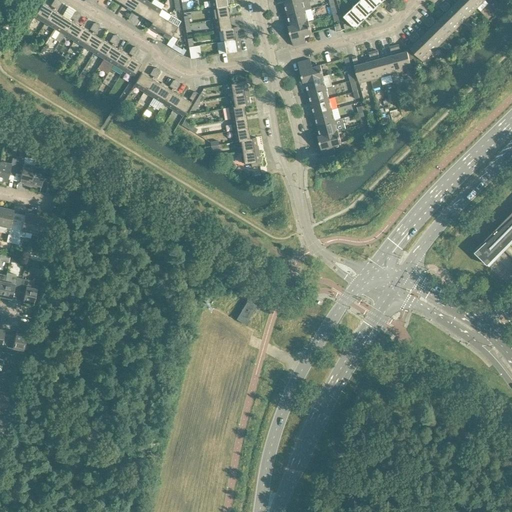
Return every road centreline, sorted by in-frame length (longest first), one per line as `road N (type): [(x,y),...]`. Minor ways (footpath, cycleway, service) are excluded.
road 1 (secondary): [(358,284),(278,423),(262,511)]
road 2 (secondary): [(277,511),(325,404),(390,295)]
road 3 (residential): [(269,59),(185,73),(74,0)]
road 4 (secondary): [(511,116),(370,269)]
road 5 (secondary): [(401,279),(511,151)]
road 6 (residential): [(269,59),(388,29),(420,0)]
road 7 (residential): [(273,77),(273,129),(298,192)]
road 8 (residential): [(298,192),(298,141),(273,77)]
